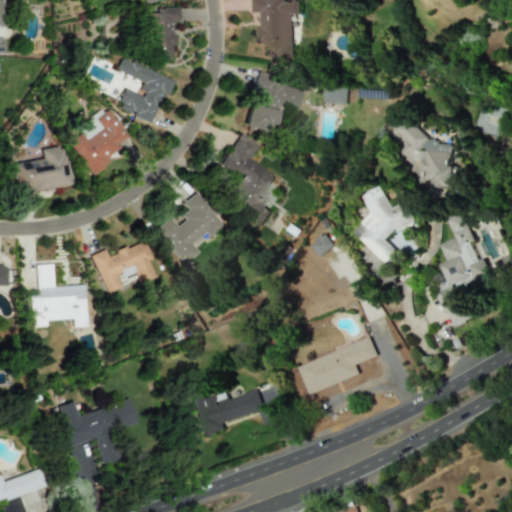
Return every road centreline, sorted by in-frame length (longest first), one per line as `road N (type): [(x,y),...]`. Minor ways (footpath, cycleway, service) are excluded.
road 1 (primary): [(511,350),(358,434),(143,511)]
road 2 (residential): [(0,222),(86,215),(169,163),(210,95),(220,46),(217,0)]
road 3 (primary): [(271,500),(370,461),(511,383)]
